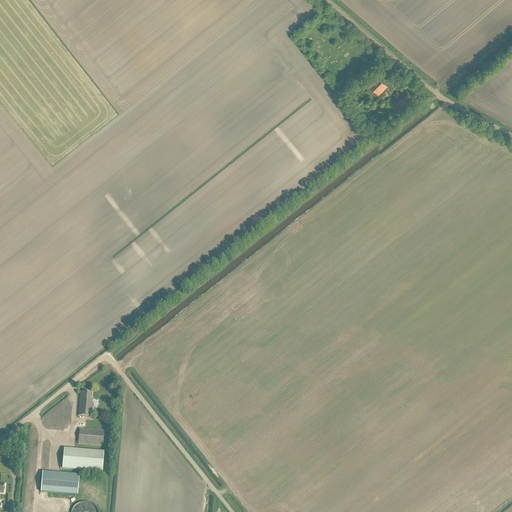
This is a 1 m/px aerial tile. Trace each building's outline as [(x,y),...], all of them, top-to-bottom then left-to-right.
[(379,78),(367,89),(375,96),(377,93),(379,95),(387,86),(379,78)] [(412,97),(404,89),(390,101),(396,108),(407,99),(408,101),(412,97)] [(92,399),(90,399),(91,393),(80,392),(78,416),(91,417),(93,404),(92,404),(92,399)] [(80,430),(78,445),(103,447),(104,432),(80,430)] [(64,449),(62,470),(102,473),(104,453),(64,449)] [(77,496),(79,476),(42,473),(40,493),(77,496)] [(83,503),(74,506),(72,511),(97,511),(95,506),(83,503)]
